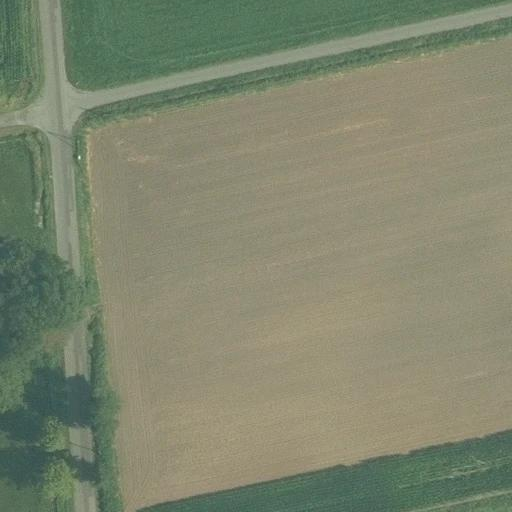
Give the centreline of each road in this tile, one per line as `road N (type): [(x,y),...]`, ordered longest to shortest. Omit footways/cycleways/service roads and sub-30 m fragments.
road 1 (unclassified): [(60,111),(511,11)]
road 2 (unclassified): [(60,111),(89,511)]
